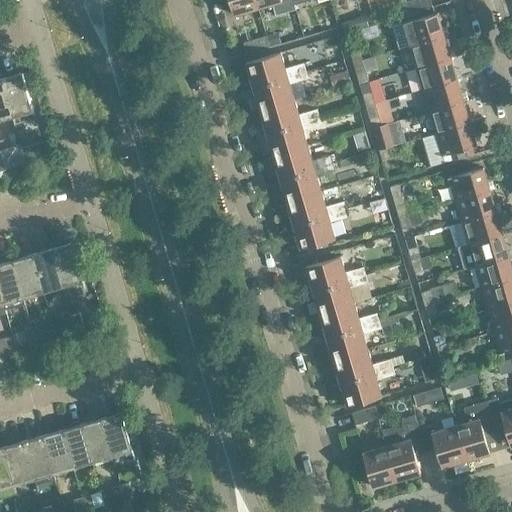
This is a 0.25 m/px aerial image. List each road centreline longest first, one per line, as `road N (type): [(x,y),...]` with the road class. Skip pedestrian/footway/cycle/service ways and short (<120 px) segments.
road 1 (tertiary): [(244,511),(93,0)]
road 2 (residential): [(329,511),(179,0)]
road 3 (residential): [(85,204),(35,23)]
road 4 (residential): [(134,374),(85,204)]
road 5 (residential): [(176,511),(134,374)]
road 6 (residential): [(134,374),(0,406)]
